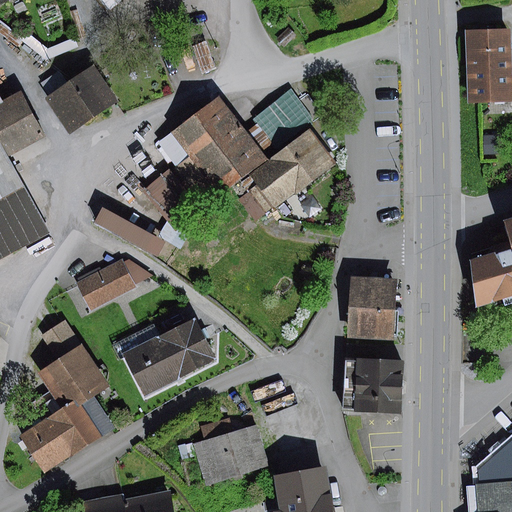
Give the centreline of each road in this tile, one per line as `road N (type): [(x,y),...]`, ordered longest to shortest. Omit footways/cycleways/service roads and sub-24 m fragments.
road 1 (residential): [(0,442),(21,329),(35,293),(78,236),(75,153),(142,116),(260,71)]
road 2 (residential): [(1,511),(234,378),(320,363)]
road 3 (primary): [(431,38),(434,231)]
road 4 (residential): [(320,363),(335,296),(353,265),(434,231)]
road 5 (primary): [(434,231),(433,416)]
road 6 (residential): [(260,71),(431,38)]
road 7 (residential): [(372,511),(329,415),(320,363)]
